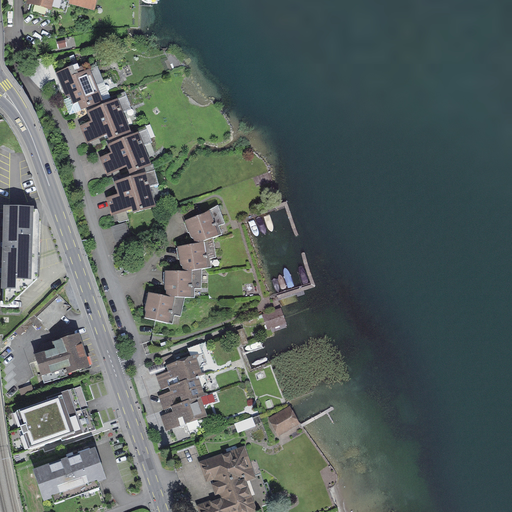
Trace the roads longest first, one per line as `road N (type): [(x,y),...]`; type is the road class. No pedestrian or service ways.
road 1 (residential): [(19,0),(19,64),(62,131),(137,349),(112,365)]
road 2 (primary): [(18,112),(112,365)]
road 3 (primary): [(112,365),(164,511)]
